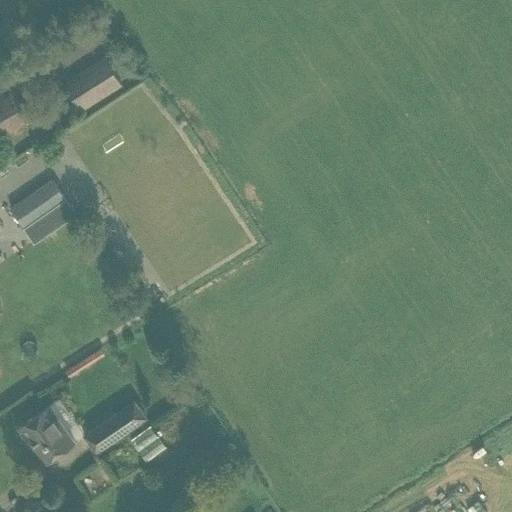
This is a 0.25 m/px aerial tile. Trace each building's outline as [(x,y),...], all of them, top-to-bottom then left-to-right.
[(63,82),(79,109),(120,84),(103,56),(63,82)] [(0,132),(27,115),(6,81),(0,84),(0,132)] [(24,227),(65,198),(54,182),(51,179),(10,208),(24,227)] [(134,400),(84,435),(83,435),(95,451),(146,416),(134,400)] [(73,442),(51,409),(48,406),(34,416),(17,427),(32,449),(35,446),(45,461),(62,450),(73,442)]
